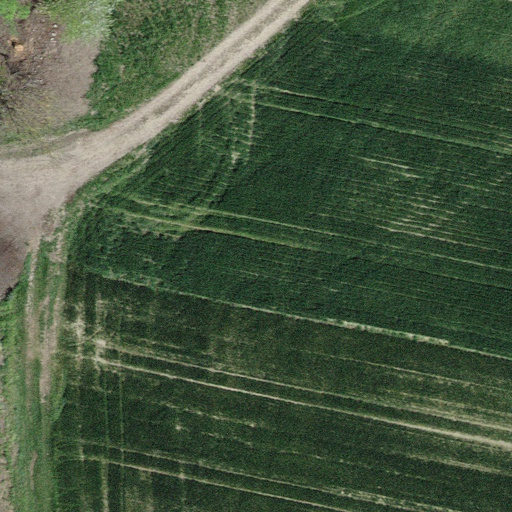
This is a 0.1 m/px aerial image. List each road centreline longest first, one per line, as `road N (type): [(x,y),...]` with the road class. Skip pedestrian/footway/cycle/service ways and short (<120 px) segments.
road 1 (track): [(0,180),(51,181),(92,158),(289,0)]
road 2 (track): [(51,181),(35,367),(36,511)]
